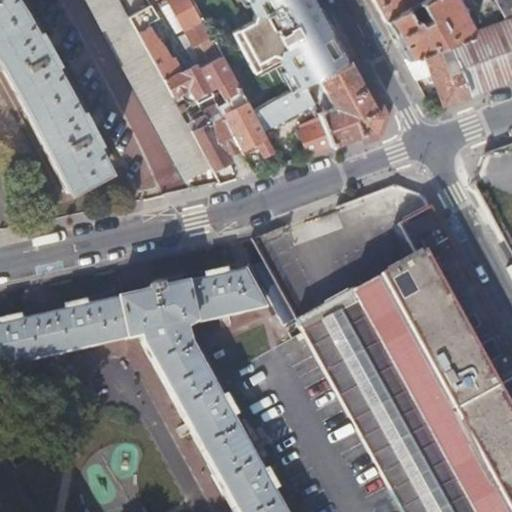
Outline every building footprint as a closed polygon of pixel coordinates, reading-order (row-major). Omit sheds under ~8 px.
[(0,0),(0,64),(14,90),(65,189),(106,167),(89,135),(92,133),(84,116),(80,118),(48,54),(50,53),(41,36),(38,38),(17,0),(0,0)] [(119,0),(85,0),(178,166),(194,157),(197,163),(208,159),(191,129),(178,105),(164,80),(140,37),(134,26),(129,17),(119,0)] [(200,17),(190,0),(162,0),(159,2),(176,30),(200,17)] [(347,58),(315,0),(243,0),(245,3),(251,13),(249,20),(228,32),(251,72),(275,58),(281,70),(292,89),(302,83),(315,76),(347,58)] [(371,0),(381,18),(410,0),(371,0)] [(460,0),(410,0),(381,18),(402,56),(418,50),(434,44),(447,40),(469,32),(470,32),(471,32),(463,18),(456,4),(460,1),(460,0)] [(511,0),(460,0),(460,1),(461,0),(493,0),(504,20),(471,32),(470,32),(469,32),(447,40),(453,56),(457,67),(468,95),(511,79),(511,0)] [(468,15),(460,1),(456,4),(463,18),(468,15)] [(152,3),(129,17),(134,26),(145,19),(157,11),(152,3)] [(144,35),(140,37),(164,80),(182,70),(174,55),(172,57),(155,34),(154,19),(140,27),(144,35)] [(179,34),(195,62),(218,49),(202,21),(179,34)] [(442,105),(468,95),(457,67),(444,72),(440,61),(434,44),(418,50),(427,72),(442,105)] [(218,49),(195,62),(207,86),(217,80),(223,83),(235,105),(226,110),(224,105),(219,108),(240,147),(243,152),(260,143),(264,152),(273,147),(264,132),(252,110),(218,49)] [(418,50),(402,56),(414,78),(427,72),(418,50)] [(444,72),(457,67),(453,56),(440,61),(444,72)] [(298,129),(307,153),(361,133),(364,140),(380,134),(388,115),(373,87),(364,91),(347,58),(315,76),(332,106),(317,111),(320,121),(298,129)] [(195,62),(182,70),(164,80),(178,105),(182,104),(199,101),(212,94),(207,86),(195,62)] [(275,74),(285,93),(292,89),(281,70),(275,74)] [(285,93),(252,110),(264,132),(313,105),(302,83),(292,89),(285,93)] [(240,147),(219,108),(215,101),(204,107),(206,111),(193,118),(197,126),(191,129),(208,159),(212,168),(231,157),(229,152),(240,147)] [(401,511),(511,511),(511,360),(428,206),(396,224),(414,255),(296,320),(303,330),(401,511)] [(0,363),(124,336),(125,338),(139,335),(140,340),(232,511),(279,511),(266,488),(270,485),(261,468),(257,470),(226,414),(230,412),(221,395),(217,397),(186,340),(184,327),(194,323),(263,307),(243,270),(225,274),(224,269),(205,273),(207,278),(158,289),(157,284),(145,286),(147,291),(84,306),(83,301),(63,306),(65,310),(18,321),(17,316),(0,319),(0,322),(0,325),(0,324),(0,363)]
